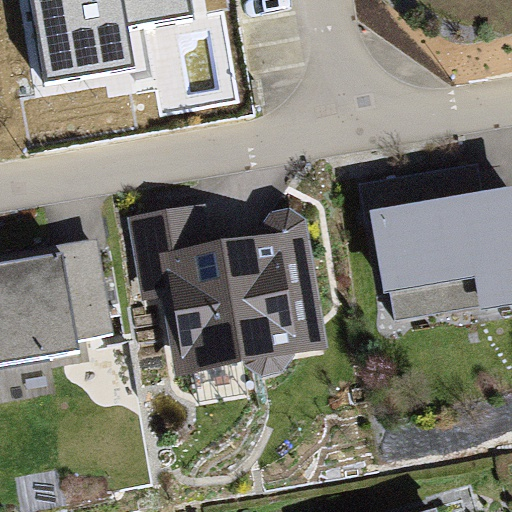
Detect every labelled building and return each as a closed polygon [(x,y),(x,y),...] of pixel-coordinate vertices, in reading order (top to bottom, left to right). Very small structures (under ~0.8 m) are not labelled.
[(29,0),(43,85),(135,70),(128,27),(192,17),(189,0),(29,0)] [(511,187),(367,214),(381,293),(472,276),(478,309),(511,303),(511,187)] [(347,327),(324,203),(229,221),(224,195),(140,210),(152,279),(181,283),(194,355),(347,327)] [(123,250),(0,275),(0,387),(145,357),(123,250)] [(471,511),(464,488),(385,511),(471,511)]
